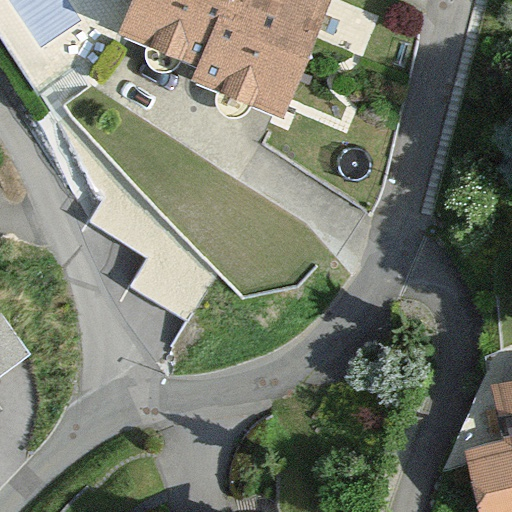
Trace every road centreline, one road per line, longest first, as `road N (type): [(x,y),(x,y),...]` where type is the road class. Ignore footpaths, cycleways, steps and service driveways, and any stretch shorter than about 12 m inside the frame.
road 1 (residential): [(459,0),(401,214),(368,285),(308,352),(264,377),(129,407),(64,442),(1,511)]
road 2 (unknown): [(386,245),(440,277),(456,312),(460,349),(458,388),(418,466),(412,511)]
